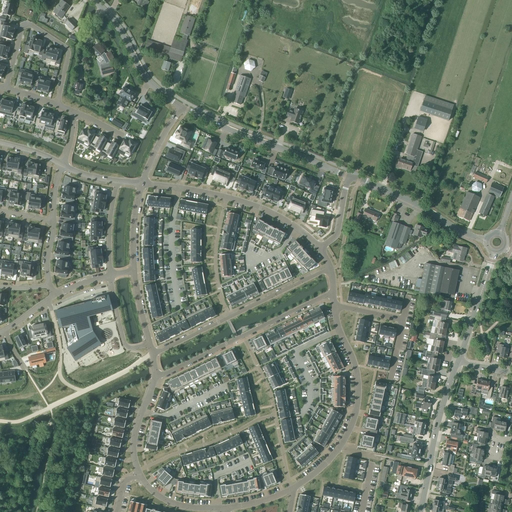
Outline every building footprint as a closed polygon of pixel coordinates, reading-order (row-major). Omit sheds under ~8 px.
[(53,13),(55,14),(54,15),(54,16),(57,18),(58,18),(58,17),(61,18),(65,13),(64,13),(65,10),(66,10),(69,6),(62,1),(58,6),(56,8),(56,9),(53,13)] [(4,10),(2,15),(4,15),(10,17),(12,12),(12,10),(13,6),(7,4),(5,10),(4,9),(4,10)] [(148,40),(144,50),(152,53),(167,58),(166,62),(164,62),(161,70),(168,72),(170,64),(170,63),(171,59),(181,62),(188,41),(186,40),(187,36),(189,36),(195,18),(186,15),(180,33),(184,34),(182,39),(174,36),(171,47),(171,48),(148,40)] [(70,18),(65,24),(72,31),(77,25),(70,18)] [(0,22),(0,25),(0,26),(0,27),(0,31),(13,35),(14,32),(14,29),(7,27),(7,24),(0,22)] [(0,31),(0,41),(3,42),(4,39),(8,40),(11,41),(12,38),(13,38),(13,35),(0,31)] [(26,46),(24,53),(27,54),(28,53),(33,54),(34,53),(33,53),(37,41),(37,40),(31,39),(30,41),(29,46),(26,46)] [(37,41),(33,53),(34,53),(39,55),(39,56),(42,57),(42,54),(43,54),(44,50),(41,49),(42,42),(41,42),(41,41),(38,41),(37,41)] [(0,42),(0,51),(8,54),(8,53),(9,53),(10,49),(9,49),(9,48),(2,46),(3,43),(0,42)] [(104,59),(106,63),(101,67),(101,69),(103,76),(113,73),(112,67),(110,62),(114,60),(110,52),(106,54),(103,52),(104,51),(97,44),(91,50),(98,57),(99,56),(103,60),(104,59)] [(42,57),(41,61),(50,63),(50,62),(53,50),(53,49),(47,48),(47,51),(46,50),(46,52),(45,55),(43,54),(42,54),(42,57)] [(53,50),(50,62),(55,63),(55,64),(59,65),(60,59),(57,58),(58,55),(59,54),(58,54),(59,50),(53,49),(53,50)] [(19,70),(18,76),(21,77),(20,80),(19,81),(20,81),(19,85),(25,86),(25,85),(28,72),(19,70)] [(28,72),(25,85),(31,87),(31,84),(32,84),(32,83),(33,80),(35,80),(35,81),(36,81),(37,77),(38,73),(34,72),(34,73),(28,72)] [(231,73),(226,89),(227,90),(229,90),(230,91),(235,74),(231,73)] [(237,90),(232,103),(240,105),(243,97),(244,98),(250,80),(250,79),(251,80),(251,79),(240,75),(239,76),(240,76),(235,90),(237,90)] [(35,81),(35,83),(38,84),(36,91),(38,91),(38,92),(41,92),(42,92),(46,79),(37,77),(36,81),(35,81)] [(46,79),(42,92),(45,93),(45,94),(48,94),(50,87),(53,88),(55,80),(51,79),(51,80),(46,79)] [(73,90),(81,91),(82,85),(75,83),(73,90)] [(119,101),(117,104),(118,105),(118,106),(119,106),(119,105),(122,107),(122,108),(124,109),(126,105),(126,106),(126,105),(127,103),(128,103),(127,103),(129,101),(131,102),(132,99),(135,95),(131,92),(130,92),(128,91),(128,90),(123,88),(122,91),(119,95),(121,97),(120,99),(120,98),(120,99),(119,101),(118,101),(119,101)] [(283,98),(286,99),(288,99),(289,100),(292,91),(289,90),(286,89),(283,98)] [(424,113),(446,120),(448,121),(453,105),(425,96),(420,111),(424,113)] [(0,107),(0,114),(5,115),(8,102),(7,102),(7,101),(4,100),(4,101),(2,101),(0,108),(0,107)] [(8,102),(5,115),(14,118),(16,112),(12,111),(14,103),(11,102),(11,103),(8,102)] [(17,112),(15,120),(19,121),(19,119),(25,121),(28,107),(29,107),(28,107),(22,105),(22,108),(20,113),(17,112)] [(134,108),(130,115),(136,119),(141,121),(143,118),(148,120),(152,113),(151,112),(152,111),(148,109),(148,110),(146,109),(144,108),(145,108),(144,108),(141,107),(140,106),(138,110),(134,108)] [(28,107),(25,121),(34,123),(36,117),(32,116),(34,109),(33,108),(30,107),(29,107),(28,107)] [(291,118),(291,120),(290,121),(298,124),(302,112),(295,109),(294,112),(288,110),(286,116),(291,118)] [(37,119),(35,125),(44,128),(48,114),(42,113),(41,115),(40,116),(41,117),(40,120),(37,119)] [(48,114),(44,128),(54,130),(55,124),(52,123),(53,120),(53,118),(54,115),(48,114),(48,113),(48,114)] [(418,117),(417,120),(414,128),(415,128),(417,129),(423,131),(427,120),(418,117)] [(114,119),(112,123),(120,128),(122,124),(114,119)] [(56,128),(54,133),(64,135),(65,133),(65,132),(66,132),(66,129),(67,122),(64,121),(61,120),(60,123),(59,127),(56,127),(56,128)] [(177,135),(175,138),(182,142),(181,145),(190,150),(192,145),(191,145),(186,143),(189,136),(190,134),(191,132),(188,131),(189,131),(187,130),(185,129),(181,127),(180,127),(179,131),(178,132),(177,131),(176,135),(177,135)] [(88,131),(88,132),(83,130),(78,139),(84,142),(83,145),(88,147),(92,140),(95,134),(88,131)] [(407,158),(406,161),(412,163),(412,165),(417,167),(421,157),(420,157),(420,155),(421,155),(422,152),(417,150),(421,137),(413,134),(409,143),(411,143),(410,147),(408,146),(406,154),(407,155),(407,158),(406,158),(407,158)] [(100,137),(99,138),(95,136),(90,145),(96,149),(94,151),(99,154),(103,147),(107,141),(100,137)] [(206,139),(201,149),(211,153),(211,154),(210,155),(211,155),(214,156),(217,151),(217,150),(213,149),(216,144),(206,139)] [(123,156),(128,159),(130,155),(136,144),(130,141),(129,142),(125,140),(119,149),(120,150),(124,152),(125,152),(123,156)] [(112,143),(111,145),(107,142),(102,152),(108,155),(106,157),(111,160),(115,153),(118,147),(112,143)] [(169,152),(166,158),(168,158),(178,162),(179,159),(180,158),(182,159),(184,155),(185,152),(178,149),(175,148),(176,149),(175,151),(174,151),(173,151),(169,150),(169,152)] [(219,150),(217,156),(221,157),(222,155),(223,155),(223,156),(224,156),(235,160),(235,161),(236,160),(238,154),(238,153),(234,151),(233,151),(232,150),(231,150),(227,148),(226,148),(226,149),(225,153),(223,152),(219,150)] [(3,164),(2,171),(11,172),(14,159),(7,158),(6,165),(3,164)] [(14,159),(11,172),(17,173),(17,175),(21,175),(22,167),(19,167),(20,160),(18,159),(19,159),(15,158),(15,159),(14,159)] [(254,159),(251,167),(262,171),(261,173),(265,174),(267,168),(263,167),(264,164),(258,162),(258,160),(254,159)] [(412,163),(406,161),(399,159),(398,162),(396,162),(394,167),(399,169),(399,168),(410,171),(412,165),(412,163)] [(24,170),(23,177),(32,178),(34,164),(35,164),(35,163),(33,163),(28,162),(27,171),(24,170)] [(189,162),(187,169),(189,170),(188,174),(190,175),(190,176),(194,177),(199,166),(192,163),(189,162)] [(170,164),(166,172),(178,177),(180,173),(183,174),(186,168),(182,166),(181,168),(170,163),(170,164)] [(34,164),(32,178),(38,179),(39,172),(40,172),(40,170),(41,165),(35,164),(34,164)] [(199,166),(194,177),(196,178),(199,179),(201,180),(203,175),(206,176),(209,169),(206,168),(199,166)] [(270,168),(267,175),(272,176),(284,180),(286,177),(287,173),(288,171),(283,169),(282,169),(280,168),(281,168),(280,168),(275,166),(274,169),(270,168)] [(214,167),(211,174),(214,175),(212,180),(219,183),(224,171),(217,168),(214,167)] [(224,171),(219,183),(226,185),(228,180),(231,182),(233,175),(231,173),(224,171)] [(475,172),(473,177),(486,183),(488,178),(475,172)] [(240,176),(237,182),(240,183),(239,187),(241,188),(241,189),(245,191),(249,180),(243,177),(240,176)] [(301,180),(300,183),(304,185),(303,186),(304,187),(308,189),(308,188),(311,189),(309,193),(316,195),(319,188),(316,186),(314,186),(315,184),(316,183),(314,182),(310,181),(311,180),(308,179),(303,177),(301,180)] [(249,180),(245,191),(249,192),(250,192),(252,193),(254,188),(257,189),(259,184),(256,182),(249,180)] [(488,193),(500,197),(504,188),(492,183),(488,193)] [(63,193),(75,195),(77,195),(78,189),(78,186),(70,184),(69,187),(68,187),(64,187),(63,193)] [(265,186),(262,192),(265,193),(264,197),(265,198),(266,198),(266,199),(270,200),(274,190),(268,187),(265,186)] [(333,190),(329,189),(329,188),(325,188),(325,189),(324,188),(321,202),(318,201),(317,205),(326,207),(327,203),(330,204),(332,195),(333,190)] [(7,190),(6,196),(10,197),(9,204),(10,204),(10,205),(13,205),(14,205),(15,205),(16,194),(17,194),(17,191),(7,190)] [(274,190),(270,200),(273,202),(274,202),(275,202),(277,203),(279,198),(282,199),(284,194),(281,192),(274,190)] [(95,191),(93,201),(105,203),(106,199),(106,196),(101,195),(102,192),(95,191)] [(14,205),(14,206),(20,207),(22,199),(25,199),(26,193),(22,192),(22,195),(17,194),(16,194),(15,205),(14,205)] [(480,198),(476,196),(467,192),(461,205),(457,215),(469,221),(474,211),(480,198)] [(27,193),(26,201),(29,201),(28,204),(28,206),(28,209),(34,210),(34,209),(36,196),(30,195),(31,193),(27,193)] [(62,199),(66,199),(68,200),(67,203),(68,203),(73,204),(74,201),(75,195),(63,193),(62,199)] [(487,195),(479,214),(486,217),(494,198),(487,195)] [(36,196),(34,209),(40,210),(40,208),(41,208),(41,206),(40,206),(41,203),(44,203),(45,197),(36,196)] [(290,196),(287,203),(290,204),(288,209),(295,212),(299,200),(293,197),(290,196)] [(299,200),(295,212),(301,215),(303,210),(306,211),(309,203),(306,202),(300,199),(299,200)] [(93,201),(91,211),(98,213),(99,210),(103,210),(104,208),(105,208),(105,203),(93,201)] [(62,211),(75,214),(76,207),(77,204),(74,204),(73,204),(68,203),(68,206),(66,206),(63,205),(62,211)] [(362,216),(374,221),(376,222),(379,215),(375,213),(373,213),(373,212),(366,209),(362,216)] [(323,212),(311,210),(310,216),(316,217),(315,220),(320,221),(319,227),(326,228),(328,217),(322,216),(323,212)] [(62,211),(61,218),(64,218),(66,218),(66,221),(68,222),(74,223),(75,220),(75,214),(62,211)] [(228,213),(226,219),(238,222),(239,216),(237,215),(237,214),(233,214),(228,213)] [(91,219),(91,230),(102,230),(102,225),(102,223),(97,223),(97,220),(91,219)] [(226,219),(225,225),(237,227),(238,222),(226,219)] [(258,220),(252,230),(258,233),(263,223),(258,220)] [(61,230),(73,232),(73,226),(74,223),(68,222),(67,225),(66,225),(62,224),(61,230)] [(404,226),(392,222),(385,245),(396,249),(398,249),(401,246),(402,243),(405,244),(410,229),(404,227),(404,226)] [(4,230),(3,236),(13,238),(15,224),(14,224),(14,223),(10,223),(9,223),(8,230),(4,230)] [(263,223),(258,233),(263,236),(269,226),(263,223)] [(15,224),(13,238),(22,239),(23,233),(20,232),(21,225),(15,224)] [(224,231),(235,233),(237,227),(225,225),(224,231)] [(269,226),(263,236),(268,239),(274,228),(269,226)] [(415,229),(413,234),(413,235),(420,238),(421,235),(424,236),(425,235),(427,230),(423,229),(424,228),(416,226),(415,229)] [(24,235),(23,241),(32,243),(34,229),(35,228),(30,227),(28,227),(27,235),(24,235)] [(34,229),(32,243),(41,244),(41,243),(42,238),(42,237),(39,237),(40,230),(39,230),(39,229),(35,228),(35,229),(34,229)] [(274,228),(268,239),(274,242),(279,231),(274,228)] [(61,230),(60,236),(64,237),(65,237),(65,240),(70,241),(72,241),(73,238),(74,232),(73,232),(61,230)] [(91,230),(90,240),(97,240),(97,237),(99,237),(101,237),(101,235),(102,235),(102,230),(91,230)] [(224,231),(222,237),(234,239),(235,233),(224,231)] [(279,231),(274,242),(279,245),(285,234),(279,231)] [(222,237),(221,243),(234,245),(235,239),(234,239),(222,237)] [(57,248),(70,250),(71,244),(70,244),(70,241),(65,240),(64,240),(63,243),(62,243),(61,243),(58,242),(57,248)] [(295,241),(286,248),(290,253),(299,246),(295,241)] [(221,243),(220,249),(230,251),(233,252),(234,245),(221,243)] [(299,246),(290,253),(294,258),(303,250),(299,245),(299,246)] [(454,245),(452,251),(448,250),(447,252),(454,253),(453,260),(463,262),(465,253),(466,253),(467,249),(458,247),(458,246),(454,245)] [(96,247),(87,248),(88,259),(90,259),(102,257),(102,252),(101,252),(101,250),(96,251),(96,247)] [(57,248),(56,254),(60,255),(62,255),(61,258),(63,259),(69,260),(70,257),(70,254),(71,250),(70,250),(57,248)] [(303,250),(294,258),(298,262),(307,255),(303,250)] [(307,255),(298,262),(302,267),(311,259),(307,255)] [(102,257),(90,259),(91,266),(92,266),(92,269),(98,268),(98,265),(103,264),(102,262),(103,262),(102,257)] [(0,259),(0,265),(2,266),(1,273),(3,274),(2,274),(6,275),(6,274),(7,274),(9,263),(3,262),(3,260),(0,259)] [(56,267),(68,269),(70,269),(71,263),(68,263),(69,260),(63,259),(62,262),(60,261),(57,261),(56,267)] [(311,259),(302,267),(306,271),(315,264),(311,259)] [(20,261),(19,267),(22,268),(20,275),(22,275),(21,276),(25,277),(25,276),(26,276),(26,277),(28,265),(22,264),(23,261),(20,261)] [(9,263),(7,274),(10,275),(13,276),(14,268),(17,268),(18,262),(15,262),(15,264),(9,263)] [(28,265),(26,277),(32,278),(34,270),(37,270),(38,264),(35,264),(34,266),(28,265)] [(420,289),(419,293),(439,298),(440,293),(454,295),(459,271),(454,270),(454,269),(451,268),(451,269),(425,264),(422,280),(417,279),(415,288),(420,289)] [(56,267),(55,273),(59,274),(60,274),(60,277),(66,278),(66,275),(68,275),(68,269),(56,267)] [(287,268),(282,270),(287,280),(292,278),(287,268)] [(282,270),(277,273),(282,283),(287,280),(282,270)] [(277,273),(273,275),(278,285),(283,283),(282,283),(277,273)] [(273,275),(268,277),(273,288),(278,285),(273,275)] [(268,277),(263,280),(268,290),(273,288),(268,277)] [(263,279),(258,282),(263,292),(263,293),(268,290),(263,280),(263,279)] [(253,283),(247,286),(253,297),(258,294),(256,290),(253,283)] [(247,286),(242,288),(247,299),(253,297),(247,286)] [(242,288),(237,291),(242,302),(247,299),(242,288)] [(205,289),(195,291),(196,297),(198,296),(199,297),(199,298),(203,297),(202,296),(206,295),(205,289)] [(237,291),(231,294),(237,305),(242,302),(237,291)] [(231,294),(226,297),(227,299),(226,299),(228,302),(229,303),(231,307),(237,305),(231,294)] [(65,308),(56,311),(56,313),(58,320),(59,322),(60,327),(60,328),(62,328),(63,333),(67,348),(68,348),(71,353),(75,360),(76,361),(87,354),(101,345),(100,345),(95,336),(92,332),(88,326),(88,321),(87,315),(87,314),(94,313),(101,313),(105,312),(105,313),(106,313),(112,311),(108,296),(108,295),(107,296),(93,299),(91,300),(91,301),(85,303),(65,308)] [(441,318),(441,317),(446,318),(447,311),(450,312),(452,303),(446,301),(445,302),(442,301),(441,308),(444,308),(443,312),(434,310),(434,312),(431,311),(430,315),(433,316),(441,318)] [(205,307),(200,310),(206,321),(211,318),(206,309),(205,307)] [(206,309),(211,318),(216,316),(214,312),(215,312),(213,308),(212,309),(211,307),(206,309)] [(319,308),(314,311),(319,322),(319,321),(324,319),(323,317),(324,317),(324,316),(322,313),(319,308)] [(200,310),(195,312),(201,323),(206,321),(200,310)] [(314,311),(308,313),(314,324),(313,324),(314,325),(320,323),(319,321),(319,322),(314,311)] [(195,312),(191,314),(196,325),(201,323),(195,312)] [(303,316),(308,327),(313,324),(314,324),(308,313),(303,316)] [(191,314),(185,317),(189,325),(191,328),(196,325),(191,314)] [(303,316),(297,319),(303,329),(303,330),(303,331),(309,328),(308,327),(303,316)] [(297,319),(292,321),(297,332),(303,330),(303,329),(297,319)] [(185,320),(180,322),(184,331),(190,329),(187,324),(185,320)] [(435,328),(446,330),(446,328),(447,328),(448,324),(440,322),(440,321),(437,320),(435,328)] [(292,321),(287,324),(292,335),(297,332),(292,321)] [(180,322),(175,325),(180,334),(184,331),(180,322)] [(45,324),(38,325),(40,337),(50,334),(49,328),(46,329),(45,324)] [(287,324),(281,327),(287,337),(292,335),(287,324)] [(32,332),(29,333),(30,339),(40,337),(38,325),(31,327),(32,332)] [(175,325),(170,327),(175,336),(180,334),(175,325)] [(170,327),(165,329),(170,338),(175,336),(170,327)] [(276,329),(281,340),(287,337),(281,327),(276,329)] [(430,334),(429,336),(441,338),(441,335),(445,336),(446,332),(446,330),(435,328),(434,334),(430,333),(430,334)] [(165,329),(160,332),(164,341),(165,341),(170,338),(165,329)] [(276,329),(270,332),(271,332),(276,343),(281,340),(276,329)] [(156,336),(155,337),(157,340),(158,340),(160,343),(164,341),(160,332),(156,334),(156,336)] [(270,332),(265,335),(268,340),(270,346),(276,343),(271,332),(270,332)] [(21,335),(14,338),(17,343),(16,343),(18,347),(19,346),(20,348),(26,345),(27,346),(29,345),(27,335),(23,337),(21,335)] [(431,346),(442,348),(443,348),(442,348),(443,346),(444,342),(440,341),(441,338),(429,336),(425,335),(424,338),(433,340),(432,346),(431,346)] [(262,336),(257,338),(262,349),(263,352),(268,349),(271,347),(270,346),(268,340),(265,341),(264,341),(262,336)] [(257,338),(251,341),(254,347),(251,348),(254,353),(256,352),(262,349),(257,338)] [(321,345),(318,347),(321,352),(333,346),(332,346),(330,341),(325,343),(324,343),(321,344),(321,345)] [(499,357),(506,359),(508,349),(503,348),(504,346),(498,345),(497,353),(500,354),(499,357)] [(1,346),(0,346),(0,358),(4,358),(5,360),(8,359),(7,353),(3,354),(2,350),(3,350),(2,349),(1,346)] [(333,346),(321,352),(323,358),(325,357),(336,352),(333,346)] [(426,351),(426,354),(437,356),(437,353),(441,354),(442,350),(442,348),(431,346),(430,352),(426,351)] [(232,351),(226,353),(232,364),(231,364),(232,366),(233,366),(238,364),(237,361),(240,360),(237,355),(234,356),(232,351)] [(336,352),(325,357),(327,363),(338,357),(335,352),(336,352)] [(226,353),(221,356),(224,362),(221,363),(224,368),(226,367),(231,364),(232,364),(226,353)] [(44,354),(28,358),(30,366),(46,363),(44,354)] [(431,364),(430,365),(438,366),(439,366),(438,366),(439,364),(440,360),(436,359),(437,356),(426,354),(425,357),(430,358),(428,364),(431,364)] [(338,357),(327,363),(330,368),(331,368),(331,367),(341,363),(338,357)] [(216,359),(210,361),(215,373),(216,374),(222,371),(221,369),(224,368),(221,363),(218,364),(216,359)] [(210,361),(205,364),(210,375),(215,373),(210,361)] [(268,365),(263,368),(265,374),(277,368),(275,362),(268,365)] [(341,363),(331,367),(331,368),(334,373),(341,369),(343,368),(341,363)] [(205,364),(199,367),(205,379),(211,376),(210,375),(205,364)] [(428,370),(437,372),(438,368),(438,366),(430,365),(431,364),(428,364),(426,370),(428,370)] [(199,367),(194,369),(200,382),(205,379),(199,367)] [(277,368),(265,374),(268,379),(278,374),(280,373),(279,372),(277,368)] [(194,369),(188,372),(195,385),(200,382),(194,369)] [(188,372),(183,374),(189,386),(188,386),(189,387),(195,385),(188,372)] [(14,373),(0,374),(0,384),(11,383),(11,382),(15,382),(15,378),(14,373)] [(183,374),(178,377),(183,388),(188,386),(189,386),(183,374)] [(278,374),(268,379),(271,384),(280,379),(278,374)] [(422,381),(427,382),(435,384),(435,382),(436,381),(437,379),(436,378),(428,376),(427,379),(423,378),(422,381)] [(178,377),(172,380),(178,392),(184,389),(183,388),(178,377)] [(280,379),(271,384),(273,390),(285,384),(282,378),(280,379)] [(172,380),(167,383),(172,393),(173,395),(178,392),(172,380)] [(475,393),(481,394),(484,380),(480,380),(477,380),(476,386),(472,385),(470,394),(474,395),(475,393)] [(484,380),(481,394),(487,395),(486,398),(490,398),(492,389),(488,389),(490,382),(487,382),(487,381),(484,380)] [(506,400),(509,388),(501,387),(499,395),(496,394),(494,402),(498,403),(499,398),(506,400)] [(163,392),(160,400),(167,402),(170,394),(171,395),(171,394),(163,391),(163,392)] [(116,398),(115,403),(118,404),(117,406),(117,409),(119,409),(127,411),(128,409),(128,408),(129,408),(129,405),(130,406),(131,402),(130,402),(130,401),(123,400),(119,399),(116,398)] [(428,407),(430,407),(431,401),(427,400),(428,399),(427,399),(427,398),(426,399),(425,398),(424,398),(423,402),(422,401),(421,402),(420,404),(415,403),(415,407),(427,410),(428,407)] [(157,408),(164,411),(167,403),(167,402),(160,400),(157,408)] [(231,407),(226,409),(229,421),(234,419),(231,407)] [(114,409),(113,413),(116,414),(115,418),(114,418),(115,419),(125,421),(126,419),(126,418),(128,411),(127,411),(119,409),(117,409),(116,409),(114,408),(114,409)] [(453,417),(460,418),(464,419),(465,416),(466,416),(467,410),(461,409),(458,408),(457,411),(455,411),(453,417)] [(226,409),(220,410),(224,422),(229,421),(226,409)] [(220,410),(215,411),(218,423),(224,422),(220,410)] [(332,410),(328,415),(339,421),(342,416),(332,410)] [(215,411),(210,413),(213,425),(218,423),(215,411)] [(393,423),(403,425),(404,422),(406,423),(407,420),(404,420),(405,415),(396,413),(393,423)] [(206,414),(201,417),(206,428),(211,426),(206,414)] [(328,415),(325,420),(336,426),(339,421),(328,415)] [(366,417),(365,423),(377,425),(379,417),(373,415),(372,418),(366,417)] [(201,417),(196,419),(201,431),(206,428),(201,417)] [(493,430),(499,431),(501,421),(497,421),(497,418),(493,417),(491,428),(494,428),(493,430)] [(112,418),(111,423),(113,424),(112,428),(114,429),(123,431),(123,430),(124,428),(125,425),(126,422),(126,421),(125,421),(115,419),(114,418),(112,418)] [(151,420),(150,426),(161,428),(162,422),(163,419),(159,418),(158,422),(151,420)] [(196,419),(191,422),(196,433),(201,431),(196,419)] [(323,425),(322,426),(323,426),(333,431),(336,426),(325,420),(324,423),(323,425)] [(501,421),(499,431),(504,432),(505,430),(508,431),(510,420),(506,420),(504,422),(501,421)] [(452,423),(451,429),(461,431),(461,427),(464,427),(465,423),(454,421),(454,423),(452,423)] [(191,422),(186,424),(191,435),(196,433),(191,422)] [(415,422),(413,428),(425,430),(425,429),(426,427),(425,426),(426,424),(415,422)] [(365,423),(364,429),(370,430),(369,433),(375,434),(377,425),(365,423)] [(186,424),(181,426),(187,438),(191,435),(186,424)] [(252,427),(248,429),(250,434),(260,430),(257,425),(252,427)] [(181,426),(176,429),(182,440),(187,438),(181,426)] [(321,431),(320,431),(330,437),(333,431),(323,426),(321,431)] [(110,428),(109,433),(112,434),(111,438),(121,441),(122,438),(124,431),(123,431),(114,429),(112,428),(110,428)] [(425,430),(413,428),(412,435),(415,436),(415,434),(423,436),(424,434),(425,433),(425,431),(424,430),(425,430)] [(478,434),(477,437),(487,439),(488,434),(486,433),(487,430),(476,428),(475,432),(478,434)] [(176,429),(171,431),(176,441),(177,443),(182,440),(176,429)] [(461,431),(451,429),(450,434),(452,434),(451,437),(462,440),(462,435),(460,434),(461,431)] [(260,430),(250,434),(252,439),(262,435),(260,430)] [(317,433),(315,435),(316,436),(327,442),(329,437),(330,437),(320,431),(321,431),(318,430),(317,433)] [(148,431),(147,437),(148,437),(159,440),(160,440),(161,434),(160,434),(149,431),(148,431)] [(363,435),(361,441),(373,443),(375,434),(369,433),(369,436),(363,435)] [(239,435),(233,437),(238,447),(243,444),(239,435)] [(262,435),(252,439),(254,444),(264,440),(262,435)] [(316,436),(313,441),(324,447),(327,442),(316,436)] [(228,440),(233,449),(238,447),(233,437),(228,440)] [(473,441),(473,445),(483,447),(484,444),(485,445),(487,439),(477,437),(476,441),(473,441)] [(107,438),(106,443),(109,443),(108,448),(119,451),(119,448),(120,448),(120,447),(121,441),(111,438),(110,438),(107,438)] [(228,440),(223,442),(228,451),(233,449),(228,440)] [(264,440),(254,444),(257,449),(266,445),(264,440)] [(361,441),(360,446),(366,448),(366,451),(371,452),(373,443),(361,441)] [(451,451),(455,452),(457,445),(454,445),(454,443),(447,441),(445,447),(452,449),(451,451)] [(146,442),(145,449),(156,451),(157,451),(158,445),(147,442),(146,442)] [(223,442),(219,444),(223,453),(228,451),(223,442)] [(219,444),(213,447),(218,456),(223,453),(219,444)] [(308,446),(306,448),(307,449),(314,457),(318,453),(310,444),(308,446)] [(409,447),(409,450),(420,452),(421,450),(421,449),(422,447),(421,447),(421,446),(413,444),(412,448),(409,447)] [(266,445),(257,449),(259,454),(268,450),(266,445)] [(474,450),(474,454),(483,456),(484,450),(483,450),(483,447),(473,445),(472,449),(474,450)] [(105,447),(104,453),(107,453),(106,458),(116,460),(117,457),(117,458),(118,455),(119,455),(120,452),(119,452),(119,451),(108,448),(106,448),(105,447)] [(212,447),(207,448),(210,458),(215,456),(212,447)] [(207,448),(202,450),(205,460),(210,458),(207,448)] [(307,449),(303,452),(310,460),(314,457),(307,449)] [(202,450),(197,452),(200,461),(205,460),(202,450)] [(268,450),(259,454),(261,459),(270,455),(268,450)] [(420,452),(409,450),(408,450),(407,455),(401,454),(400,458),(413,461),(414,457),(419,458),(419,457),(420,457),(420,455),(420,454),(420,452)] [(197,452),(192,453),(194,463),(200,461),(197,452)] [(303,452),(299,456),(306,464),(310,460),(303,452)] [(192,453),(186,455),(189,464),(194,463),(192,453)] [(483,456),(474,454),(471,453),(469,462),(480,464),(480,461),(482,461),(483,456)] [(186,455),(181,456),(181,458),(184,466),(189,464),(186,455)] [(270,455),(261,459),(263,464),(272,460),(270,455)] [(299,456),(294,459),(296,461),(296,462),(298,465),(299,465),(302,468),(306,464),(299,456)] [(103,457),(101,462),(104,463),(103,468),(114,470),(114,467),(115,467),(115,468),(116,465),(117,461),(116,461),(117,460),(116,460),(106,458),(105,458),(104,458),(103,457)] [(450,461),(443,459),(441,465),(449,467),(448,472),(453,473),(454,468),(454,466),(449,465),(450,461)] [(401,476),(415,479),(417,469),(410,468),(410,467),(404,466),(403,467),(398,466),(398,463),(393,462),(391,473),(402,476),(401,476)] [(486,476),(489,477),(491,467),(486,466),(485,468),(482,467),(480,478),(484,478),(486,476)] [(99,467),(98,472),(102,473),(101,478),(111,480),(112,480),(112,477),(113,477),(113,475),(113,474),(114,475),(115,471),(114,471),(114,470),(103,468),(101,467),(99,467)] [(383,467),(380,482),(385,483),(389,468),(383,467)] [(491,467),(489,477),(493,477),(493,480),(497,481),(499,470),(496,470),(497,468),(491,467)] [(160,474),(156,479),(161,483),(168,474),(164,470),(162,468),(158,472),(160,474)] [(267,474),(267,475),(271,486),(277,484),(275,478),(277,477),(275,471),(272,472),(267,474)] [(262,474),(258,476),(258,478),(259,478),(260,484),(263,482),(266,488),(271,486),(267,475),(267,474),(266,472),(266,473),(262,474)] [(168,474),(161,483),(165,487),(169,482),(173,485),(175,479),(173,478),(174,477),(170,473),(169,473),(168,474)] [(438,483),(437,484),(445,486),(445,487),(448,488),(451,488),(451,487),(455,488),(456,486),(452,485),(452,486),(449,485),(449,483),(452,483),(452,481),(457,482),(458,477),(447,475),(447,478),(446,479),(446,480),(439,478),(438,481),(437,483),(438,483)] [(97,477),(95,482),(99,483),(98,487),(109,490),(110,487),(111,483),(112,480),(111,480),(101,478),(101,477),(101,478),(97,477)] [(259,478),(252,479),(253,479),(255,490),(254,490),(254,491),(255,491),(258,490),(261,489),(260,487),(260,484),(259,478)] [(175,479),(173,485),(177,485),(176,492),(181,493),(182,493),(183,483),(184,481),(177,480),(175,479)] [(242,480),(235,481),(236,482),(238,494),(244,493),(242,481),(242,480)] [(242,481),(244,493),(249,492),(250,492),(249,491),(247,480),(242,481)] [(230,482),(224,483),(225,484),(227,496),(227,497),(227,496),(232,495),(233,495),(230,483),(231,483),(230,482)] [(231,483),(230,483),(233,495),(232,495),(232,496),(238,495),(239,495),(238,494),(236,482),(231,483)] [(96,487),(95,492),(98,493),(97,497),(97,498),(107,500),(108,497),(109,493),(110,490),(109,490),(98,487),(96,487)] [(492,491),(490,499),(507,503),(507,500),(503,499),(504,496),(502,496),(502,493),(492,491)] [(411,496),(397,493),(396,498),(403,499),(403,500),(410,502),(411,496)] [(92,502),(91,507),(94,508),(104,510),(105,510),(105,507),(106,507),(107,503),(108,500),(107,500),(97,498),(97,497),(96,497),(94,497),(92,502)] [(433,504),(432,506),(440,508),(440,509),(443,509),(443,510),(446,510),(446,508),(451,509),(454,510),(454,507),(449,505),(446,506),(444,506),(444,502),(434,500),(433,503),(433,504)] [(139,511),(141,504),(136,503),(133,511),(139,511)]
